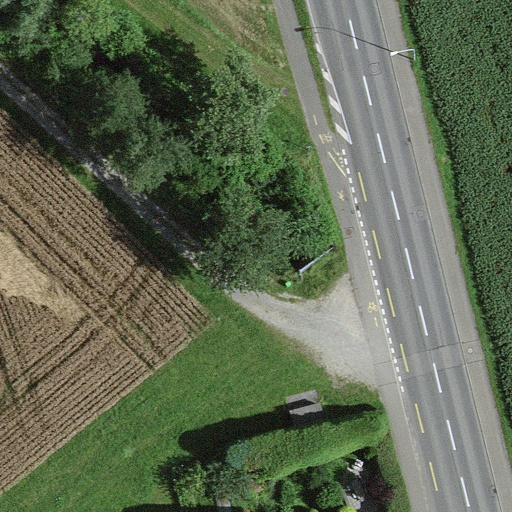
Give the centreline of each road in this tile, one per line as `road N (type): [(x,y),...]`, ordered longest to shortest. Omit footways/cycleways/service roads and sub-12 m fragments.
road 1 (secondary): [(472,511),(344,0)]
road 2 (track): [(426,325),(355,335),(250,304),(0,86)]
